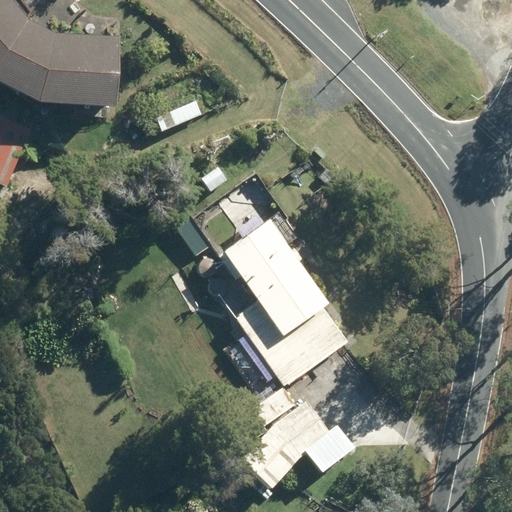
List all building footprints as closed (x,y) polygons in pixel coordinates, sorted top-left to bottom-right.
[(0,0),(0,85),(42,106),(117,111),(122,40),(66,36),(34,21),(14,0),(0,0)] [(177,125),(204,115),(198,102),(173,113),(177,125)] [(19,148),(0,140),(0,181),(5,184),(19,148)] [(227,181),(211,160),(194,173),(210,194),(227,181)] [(283,385),(345,341),(322,309),(329,304),(271,222),(226,254),(259,302),(236,318),(283,385)] [(293,404),(282,389),(249,411),(260,427),(293,404)] [(272,490),(295,461),(330,436),(306,402),(271,426),(240,464),(272,490)]
